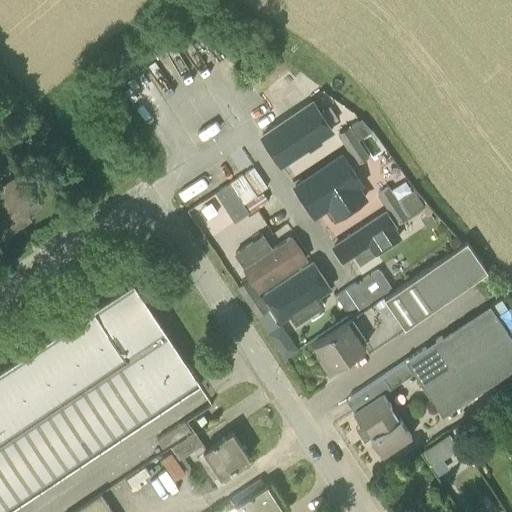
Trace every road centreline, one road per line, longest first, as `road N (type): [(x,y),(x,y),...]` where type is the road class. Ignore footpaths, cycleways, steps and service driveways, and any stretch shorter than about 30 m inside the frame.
road 1 (residential): [(356,511),(149,199)]
road 2 (residential): [(0,298),(149,199)]
